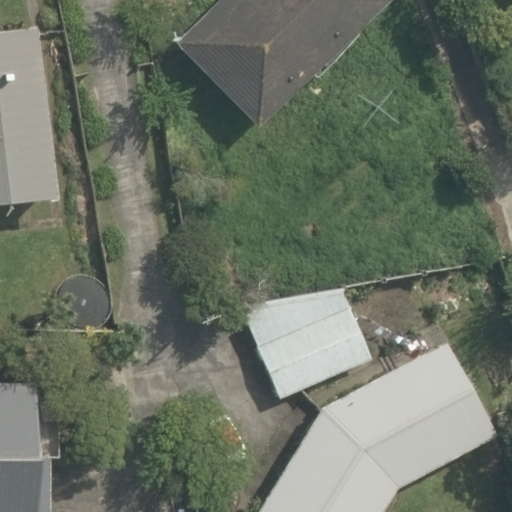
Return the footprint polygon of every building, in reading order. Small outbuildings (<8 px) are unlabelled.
[(363,6),(355,0),(210,0),(162,51),(247,130),(363,6)] [(0,206),(37,206),(33,20),(0,20),(0,206)] [(334,275),(236,321),(271,397),(370,351),(334,275)] [(368,511),(386,483),(479,441),(436,345),(291,409),(299,429),(249,511),(368,511)] [(0,511),(29,511),(42,380),(0,376),(0,511)]
